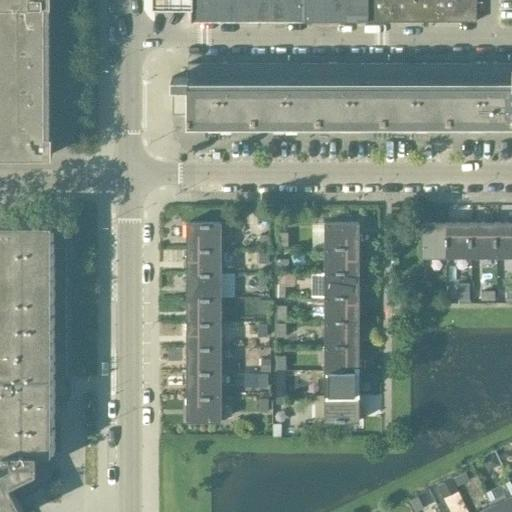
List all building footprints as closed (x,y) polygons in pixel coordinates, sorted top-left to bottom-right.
[(52,0),(51,0),(0,0),(0,154),(52,155),(52,134),(45,134),(45,1),(52,0)] [(190,0),(150,0),(151,11),(191,11),(190,0)] [(191,0),(192,10),(192,21),(303,21),(303,0),(191,0)] [(343,0),(303,0),(303,21),(344,21),(343,0)] [(367,0),(343,0),(344,21),(368,21),(367,0)] [(475,0),(367,0),(368,21),(476,21),(475,0)] [(511,62),(188,63),(188,77),(172,77),(172,87),(173,87),(173,114),(188,114),(188,123),(511,122),(511,62)] [(0,511),(23,511),(16,497),(51,480),(51,452),(52,401),(66,401),(66,399),(65,399),(65,376),(66,376),(66,350),(66,250),(52,250),(52,223),(0,222),(0,466),(2,470),(0,470),(0,511)] [(221,222),(187,222),(187,247),(221,247),(221,222)] [(358,222),(325,222),(325,247),(358,247),(358,222)] [(511,222),(496,223),(496,256),(511,256),(511,222)] [(447,223),(421,223),(421,256),(447,256),(447,223)] [(471,223),(447,223),(447,256),(471,256),(471,223)] [(496,223),(471,223),(471,256),(496,256),(496,223)] [(279,246),(288,246),(288,233),(279,233),(279,246)] [(260,247),(268,247),(268,235),(260,235),(260,247)] [(221,247),(187,247),(187,272),(221,272),(221,247)] [(358,247),(325,247),(325,272),(358,272),(358,247)] [(268,263),(269,250),(260,250),(260,263),(268,263)] [(288,259),(277,259),(277,268),(288,268),(288,259)] [(221,272),(187,272),(187,297),(221,297),(221,272)] [(358,272),(325,272),(325,297),(358,297),(358,272)] [(267,290),(268,277),(259,277),(259,290),(267,290)] [(276,297),(285,297),(285,283),(276,283),(276,297)] [(495,298),(495,289),(481,289),(481,298),(495,298)] [(458,292),(458,301),(471,301),(471,292),(458,292)] [(221,297),(187,297),(187,321),(221,321),(221,297)] [(358,297),(325,297),(325,321),(358,321),(358,297)] [(265,312),(265,299),(257,299),(257,312),(265,312)] [(278,306),(277,319),(286,320),(287,306),(278,306)] [(221,321),(187,321),(187,346),(221,346),(221,321)] [(358,321),(325,321),(325,346),(358,346),(358,321)] [(287,335),(286,322),(277,322),(277,335),(287,335)] [(268,332),(268,323),(255,323),(255,332),(268,332)] [(221,346),(187,346),(187,370),(221,370),(221,346)] [(358,346),(325,346),(325,370),(358,370),(358,346)] [(286,356),(278,356),(278,369),(286,369),(286,356)] [(270,359),(261,359),(261,370),(270,370),(270,359)] [(221,370),(187,370),(187,394),(221,394),(221,370)] [(358,370),(325,370),(325,394),(358,394),(358,370)] [(267,373),(258,373),(258,387),(267,387),(267,373)] [(277,381),(277,394),(286,395),(286,381),(277,381)] [(362,415),(381,414),(380,393),(362,394),(362,415)] [(221,394),(187,394),(187,421),(221,421),(221,394)] [(358,394),(325,394),(325,421),(359,421),(358,394)] [(269,413),(269,399),(258,399),(258,413),(269,413)] [(281,423),(273,423),(273,436),(281,436),(281,423)] [(495,457),(482,463),(487,473),(500,467),(495,457)] [(469,475),(457,481),(461,489),(473,484),(469,475)] [(492,499),(511,490),(511,484),(511,481),(489,490),(492,499)] [(511,511),(511,494),(506,498),(504,495),(489,502),(491,505),(494,511),(511,511)] [(422,506),(419,500),(417,496),(411,499),(415,509),(422,506)]
